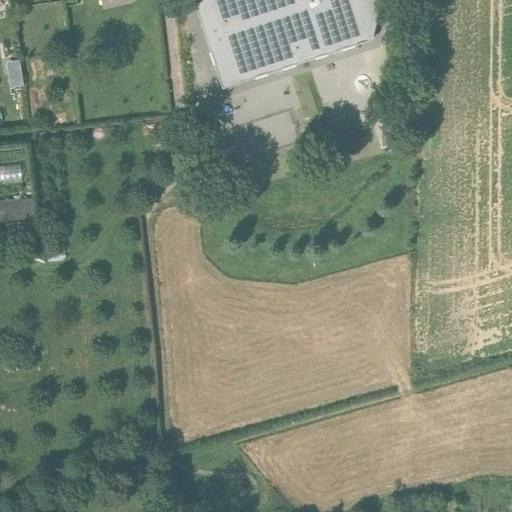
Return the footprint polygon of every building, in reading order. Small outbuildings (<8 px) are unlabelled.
[(133,0),(101,0),(104,11),(135,3),(133,0)] [(192,0),(221,88),(369,40),(380,0),(192,0)] [(23,86),(19,61),(7,63),(11,88),(23,86)] [(382,111),(382,147),(398,147),(398,111),(382,111)] [(0,226),(6,225),(37,222),(34,198),(22,199),(0,201),(0,226)]
